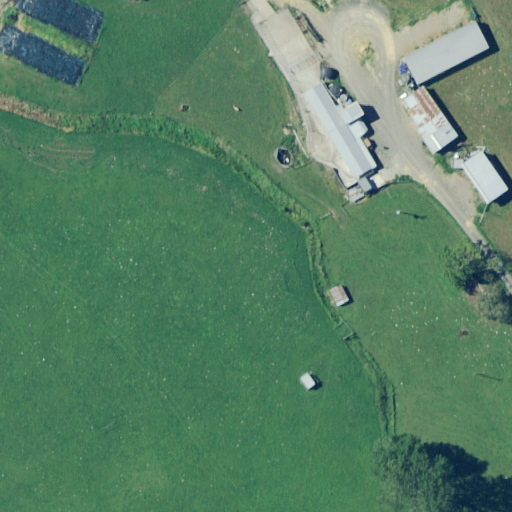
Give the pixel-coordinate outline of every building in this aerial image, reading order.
[(99,15),(85,9),(76,32),(91,38),(99,15)] [(474,22),(402,59),(409,71),(399,76),(406,90),(488,48),(474,22)] [(336,113),(319,84),(303,94),(352,179),(374,167),(356,137),(366,131),(358,117),(363,114),(355,101),(336,113)] [(455,138),(422,87),(399,102),(416,129),(414,131),(429,155),(455,138)] [(505,190),(480,152),(461,164),(487,203),(505,190)] [(362,197),(355,185),(344,191),(350,203),(362,197)] [(340,285),(328,290),(336,307),(347,301),(340,285)]
